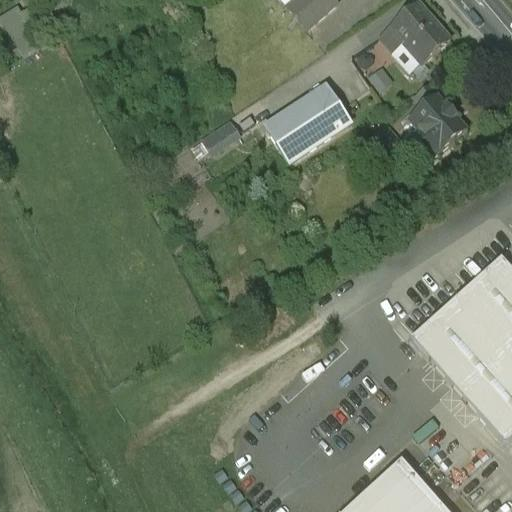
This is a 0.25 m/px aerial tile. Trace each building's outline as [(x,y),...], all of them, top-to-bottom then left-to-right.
[(330,0),(300,0),(287,12),(307,36),(338,8),(330,0)] [(451,46),(418,9),(379,44),(393,59),(403,50),(422,72),(451,46)] [(429,91),(416,102),(424,112),(437,101),(429,91)] [(326,93),(266,132),(290,169),(350,130),(326,93)] [(424,112),(408,127),(423,144),(437,161),(438,162),(468,136),(437,101),(424,112)] [(231,127),(202,146),(209,156),(210,156),(237,137),(231,127)] [(407,157),(386,132),(374,143),(395,167),(407,157)] [(437,161),(423,144),(411,154),(426,171),(437,161)] [(202,146),(192,153),(199,164),(210,156),(209,156),(202,146)] [(511,276),(501,264),(411,345),(505,450),(511,444),(511,276)] [(442,511),(402,466),(350,511),(442,511)]
